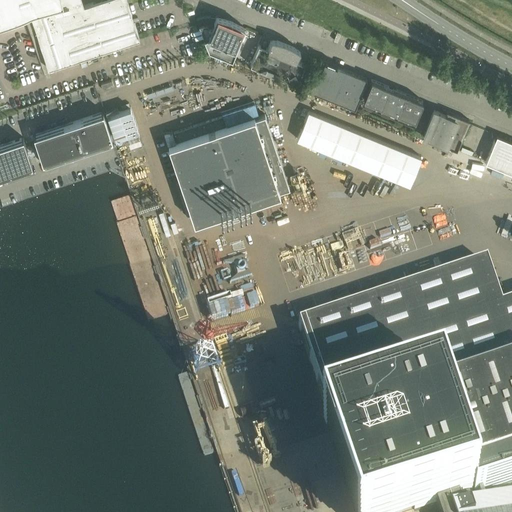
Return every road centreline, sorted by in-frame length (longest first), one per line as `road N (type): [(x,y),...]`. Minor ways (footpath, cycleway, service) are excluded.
road 1 (unclassified): [(511,123),(210,0)]
road 2 (unknown): [(261,240),(258,255),(301,414)]
